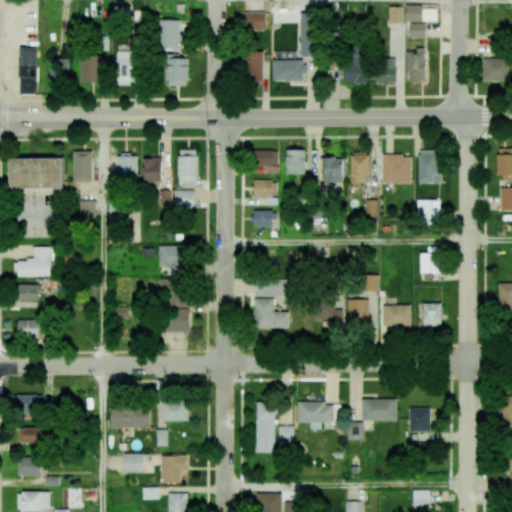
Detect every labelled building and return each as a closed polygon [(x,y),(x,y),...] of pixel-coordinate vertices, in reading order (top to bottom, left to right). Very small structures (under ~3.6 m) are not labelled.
[(423,6),(406,5),(406,22),(422,22),(423,6)] [(131,6),(113,6),(112,18),(131,18),(131,6)] [(403,6),(388,7),(388,23),(403,23),(403,6)] [(264,11),(243,12),(243,30),(264,30),(264,11)] [(300,56),(314,56),(313,15),(300,15),(300,56)] [(186,50),(187,21),(162,19),(161,49),(186,50)] [(425,23),(409,23),(410,37),(425,37),(425,23)] [(344,83),(366,83),(365,43),(353,43),(353,63),(343,64),(344,83)] [(36,94),(37,47),(20,47),(19,93),(36,94)] [(262,85),(262,50),(242,50),(243,85),(262,85)] [(407,50),(407,82),(424,81),(424,50),(407,50)] [(132,51),(117,51),(118,84),(133,83),(132,51)] [(82,83),(100,82),(99,54),(81,54),(82,83)] [(187,58),(178,58),(178,54),(167,54),(167,86),(188,86),(187,58)] [(67,84),(68,59),(50,58),(49,83),(67,84)] [(482,80),(508,81),(508,58),(483,58),(482,80)] [(304,81),(305,60),(272,59),(272,80),(304,81)] [(374,59),(375,83),(396,83),(396,59),(374,59)] [(497,174),(511,174),(511,147),(497,148),(497,174)] [(196,149),(178,150),(179,185),(197,185),(196,149)] [(304,150),(286,149),(285,174),(304,174),(304,150)] [(74,181),(73,150),(91,150),(92,180),(74,181)] [(278,150),(253,150),(253,166),(265,166),(265,173),(278,173),(278,150)] [(437,174),(436,150),(418,150),(418,182),(441,182),(441,174),(437,174)] [(368,174),(369,152),(351,151),(350,182),(364,183),(364,174),(368,174)] [(116,155),(136,155),(136,175),(117,176),(116,155)] [(410,155),(382,155),(382,183),(411,183),(410,155)] [(8,158),(62,157),(63,188),(8,190),(8,158)] [(143,157),(143,182),(161,182),(161,158),(143,157)] [(342,183),(342,158),(324,158),(323,183),(342,183)] [(253,196),(277,196),(277,180),(253,180),(253,196)] [(511,187),(499,187),(500,209),(511,208),(511,187)] [(160,190),(172,190),(172,205),(160,206),(160,190)] [(174,190),(193,190),(194,208),(175,208),(174,190)] [(365,216),(377,216),(377,200),(365,199),(365,216)] [(416,224),(438,224),(439,200),(417,199),(416,224)] [(80,200),(95,200),(95,218),(81,218),(80,200)] [(272,210),(253,210),(253,226),(271,227),(271,218),(272,218),(272,210)] [(158,273),(183,274),(184,245),(159,245),(158,273)] [(50,276),(50,259),(60,259),(59,246),(33,247),(33,259),(16,259),(16,276),(50,276)] [(419,273),(439,273),(439,253),(420,252),(419,273)] [(377,274),(363,275),(363,291),(377,290),(377,274)] [(186,307),(186,278),(159,278),(159,307),(186,307)] [(286,280),(256,279),(256,294),(285,295),(286,280)] [(511,283),(498,283),(498,316),(511,316),(511,283)] [(38,300),(39,284),(17,284),(16,300),(38,300)] [(288,328),(288,312),(273,312),(273,298),(254,298),(254,328),(288,328)] [(342,309),(334,309),(333,298),(314,298),(314,319),(331,319),(331,326),(342,325),(342,309)] [(368,323),(368,299),(347,299),(348,323),(368,323)] [(423,326),(441,325),(441,303),(423,303),(423,326)] [(411,325),(410,304),(382,305),(383,326),(411,325)] [(111,317),(128,318),(128,307),(112,307),(111,317)] [(189,332),(189,309),(167,308),(166,331),(189,332)] [(17,320),(38,320),(38,338),(17,338),(17,320)] [(42,395),(15,394),(15,412),(42,413),(42,395)] [(503,436),(511,435),(511,395),(502,396),(503,436)] [(161,399),(190,398),(190,419),(162,420),(161,399)] [(361,421),(396,420),(396,398),(361,399),(361,421)] [(255,450),(257,400),(275,400),(273,450),(255,450)] [(297,422),(310,422),(310,428),(321,429),(321,422),(340,422),(340,405),(325,405),(325,401),(297,401),(297,422)] [(110,427),(149,428),(150,407),(110,407),(110,427)] [(430,408),(408,408),(409,432),(430,432),(430,408)] [(347,439),(363,439),(363,421),(347,421),(347,439)] [(293,426),(278,425),(278,446),(293,446),(293,426)] [(19,427),(19,443),(50,443),(50,427),(19,427)] [(158,444),(158,428),(168,428),(168,444),(158,444)] [(143,472),(143,454),(123,453),(122,472),(143,472)] [(161,455),(160,482),(180,482),(181,470),(187,470),(187,455),(161,455)] [(39,476),(40,457),(18,457),(18,475),(39,476)] [(158,486),(142,487),(143,499),(158,499),(158,486)] [(430,506),(429,489),(413,490),(413,507),(430,506)] [(18,491),(17,510),(50,510),(50,492),(18,491)] [(169,511),(169,491),(189,491),(189,511),(169,511)] [(258,511),(280,511),(281,493),(258,492),(258,511)] [(362,511),(363,501),(346,501),(345,511),(362,511)]
